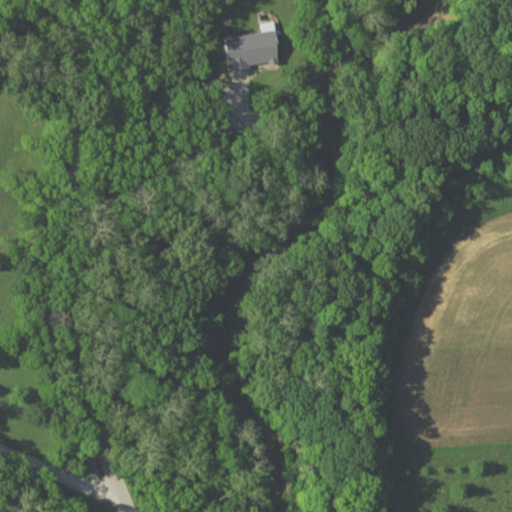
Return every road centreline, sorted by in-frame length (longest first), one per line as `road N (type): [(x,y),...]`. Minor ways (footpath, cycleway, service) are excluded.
road 1 (residential): [(124,511),(43,332),(69,0)]
road 2 (residential): [(116,499),(0,450)]
